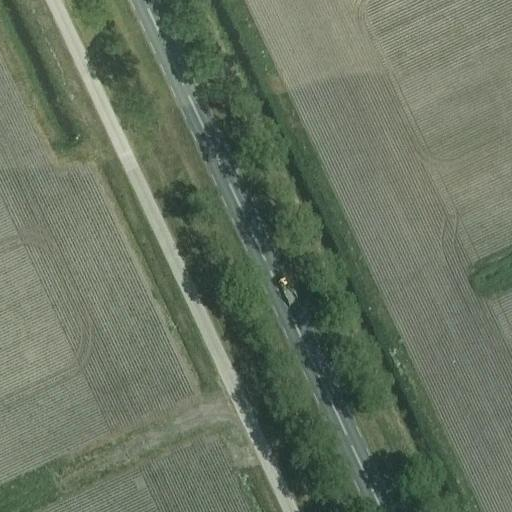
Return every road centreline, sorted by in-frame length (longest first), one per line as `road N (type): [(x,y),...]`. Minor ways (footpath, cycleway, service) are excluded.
road 1 (primary): [(374,511),(134,0)]
road 2 (unclassified): [(287,511),(51,0)]
